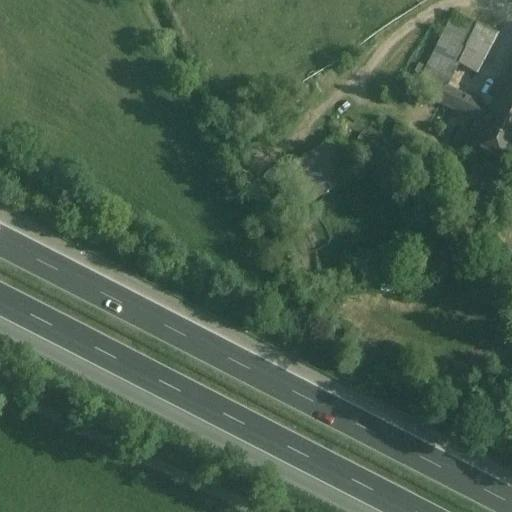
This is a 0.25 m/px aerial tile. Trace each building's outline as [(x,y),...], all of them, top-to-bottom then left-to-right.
[(468,39),(490,49),(496,38),(475,27),(468,39)] [(490,49),(468,39),(462,52),(477,58),(484,61),(490,49)] [(474,65),(477,58),(462,52),(446,84),(460,91),(474,65)] [(477,58),(474,65),(480,69),(484,61),(477,58)] [(511,68),(490,112),(482,129),(471,151),(510,171),(511,167),(511,68)] [(482,129),(490,112),(443,90),(435,106),(482,129)] [(331,136),(286,166),(307,199),(351,174),(331,136)]
